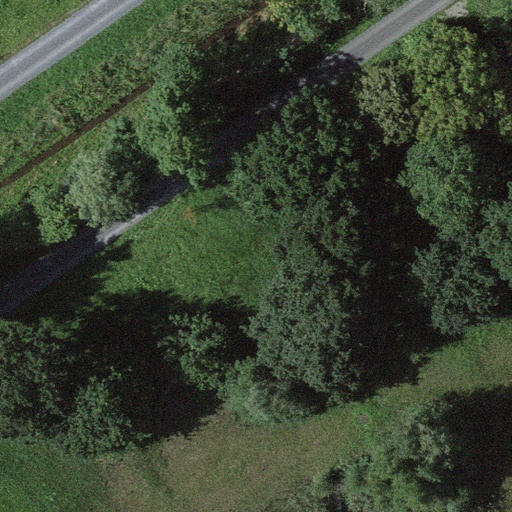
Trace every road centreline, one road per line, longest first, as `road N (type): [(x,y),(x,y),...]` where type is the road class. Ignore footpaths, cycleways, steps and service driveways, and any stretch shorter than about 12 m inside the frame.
road 1 (track): [(438,0),(0,303)]
road 2 (track): [(107,0),(0,73)]
